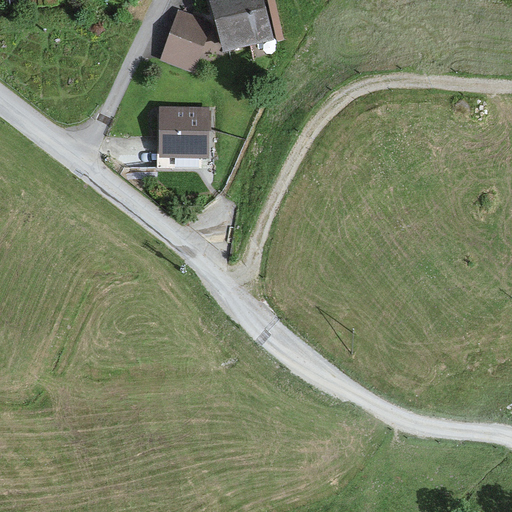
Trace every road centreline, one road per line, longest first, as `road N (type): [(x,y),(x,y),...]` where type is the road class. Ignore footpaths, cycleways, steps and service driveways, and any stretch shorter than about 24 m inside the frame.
road 1 (unclassified): [(75,161),(363,398),(418,426),(511,438)]
road 2 (track): [(511,89),(360,87),(332,102),(286,164),(236,294)]
